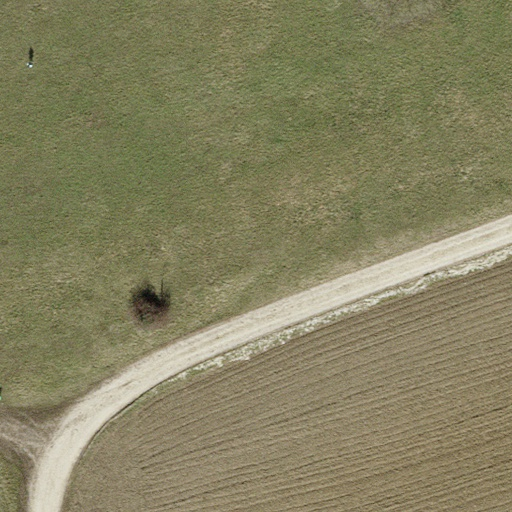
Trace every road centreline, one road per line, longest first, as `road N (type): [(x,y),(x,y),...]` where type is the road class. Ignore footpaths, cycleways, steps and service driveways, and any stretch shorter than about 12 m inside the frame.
road 1 (track): [(52,511),(74,429),(125,385),(511,242)]
road 2 (track): [(125,385),(0,377)]
